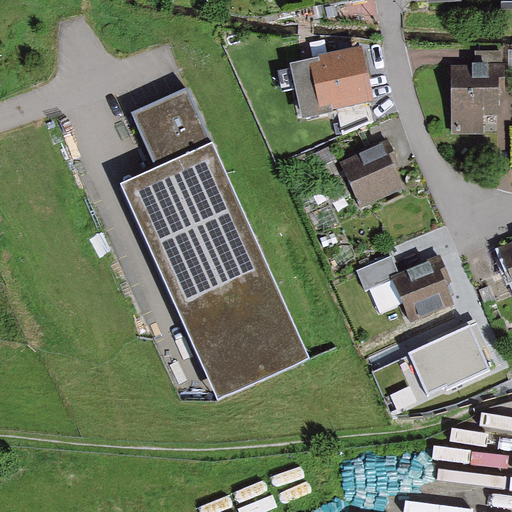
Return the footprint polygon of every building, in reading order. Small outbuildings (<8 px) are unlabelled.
[(365,98),(355,47),(311,55),(321,107),(365,98)] [(497,68),(449,68),(449,130),(481,130),(481,113),(497,113),(497,68)] [(305,357),(181,90),(132,112),(156,164),(116,183),(214,400),(305,357)] [(382,147),(339,167),(357,205),(400,186),(382,147)] [(511,244),(498,249),(511,286),(511,244)] [(434,261),(391,277),(407,319),(450,303),(434,261)] [(468,333),(413,358),(429,392),(447,383),(449,386),(485,370),(468,333)]
